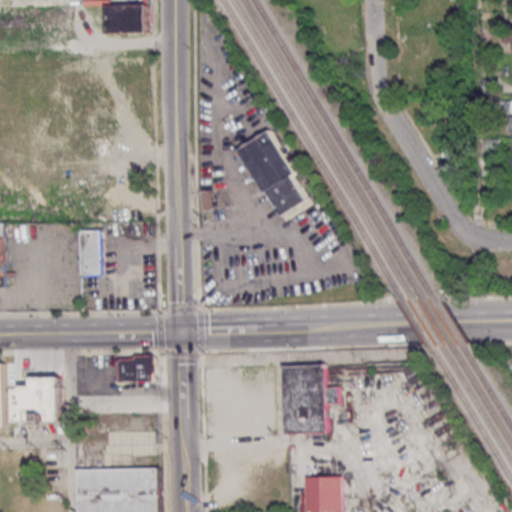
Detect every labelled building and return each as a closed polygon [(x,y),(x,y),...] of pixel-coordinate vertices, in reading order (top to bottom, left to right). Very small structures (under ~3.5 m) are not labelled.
[(107,33),(148,34),(149,7),(108,6),(107,33)] [(241,145),(277,216),(309,200),(273,129),(241,145)] [(0,286),(8,286),(8,234),(0,233),(0,286)] [(84,279),(102,279),(102,238),(82,238),(84,279)] [(115,358),(116,382),(152,381),(151,373),(155,369),(154,358),(147,354),(132,354),(130,357),(115,358)] [(7,361),(0,360),(0,431),(8,432),(7,361)] [(403,371),(412,385),(425,376),(416,362),(403,371)] [(285,433),(328,432),(328,404),(340,404),(340,386),(327,386),(327,364),(284,364),(285,433)] [(207,367),(207,408),(231,407),(231,417),(273,416),(272,365),(207,367)] [(8,421),(62,421),(62,375),(27,375),(27,384),(17,384),(17,387),(8,387),(8,421)] [(74,468),(74,511),(158,511),(157,466),(74,468)] [(307,511),(343,511),(343,477),(307,477),(307,511)]
